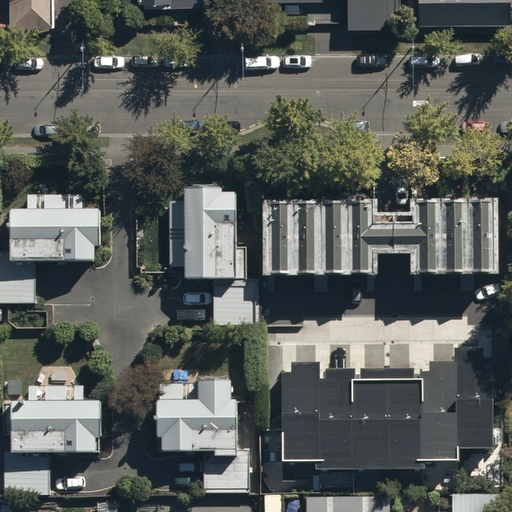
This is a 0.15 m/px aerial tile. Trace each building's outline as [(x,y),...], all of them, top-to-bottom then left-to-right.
[(38,0),(0,0),(0,33),(39,34),(38,0)] [(345,0),(346,27),(399,27),(398,0),(262,0),(345,0)] [(416,0),(417,24),(510,22),(509,0),(416,0)] [(187,279),(215,279),(215,328),(256,328),(256,278),(248,278),(248,247),(238,247),(238,194),(223,193),(223,189),(187,189),(187,203),(171,203),(171,267),(187,267),(187,279)] [(101,210),(84,210),(83,195),(29,195),(29,210),(13,210),(13,262),(96,261),(96,246),(101,246),(101,210)] [(379,276),(378,257),(411,256),(411,276),(499,275),(498,200),(410,201),(411,215),(378,215),(378,201),(262,202),(263,277),(379,276)] [(318,463),(318,470),(424,469),(424,462),(460,462),(460,451),(493,451),(493,361),(482,361),(482,350),(454,350),(454,362),(429,363),(429,373),(419,373),(419,380),(319,380),(319,364),(293,364),(293,374),(285,374),(285,463),(318,463)] [(239,380),(162,381),(162,451),(206,450),(206,485),(253,485),(253,441),(239,441),(239,380)] [(102,401),(13,401),(13,452),(6,452),(6,495),(52,495),(52,453),(102,453),(102,401)] [(453,493),(452,511),(493,511),(493,493),(453,493)] [(389,511),(389,495),(306,497),(306,511),(389,511)]
